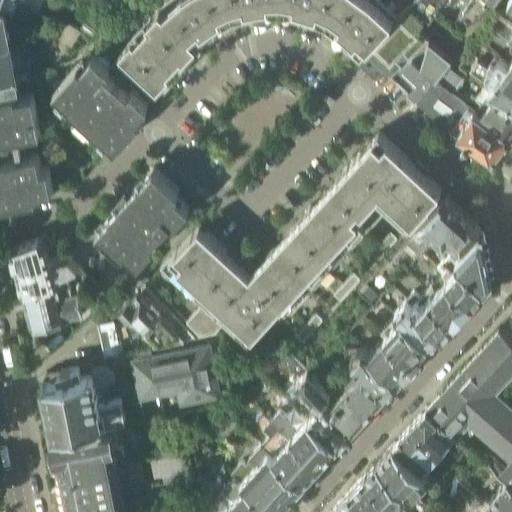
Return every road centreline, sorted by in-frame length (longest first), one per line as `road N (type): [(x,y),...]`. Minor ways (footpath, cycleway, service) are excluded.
road 1 (residential): [(300,511),(509,283),(496,195)]
road 2 (residential): [(360,90),(247,208),(233,205),(155,133)]
road 3 (residential): [(155,133),(218,64),(271,42),(310,51),(360,90)]
road 4 (residential): [(496,195),(360,90)]
road 5 (residential): [(155,133),(65,216)]
